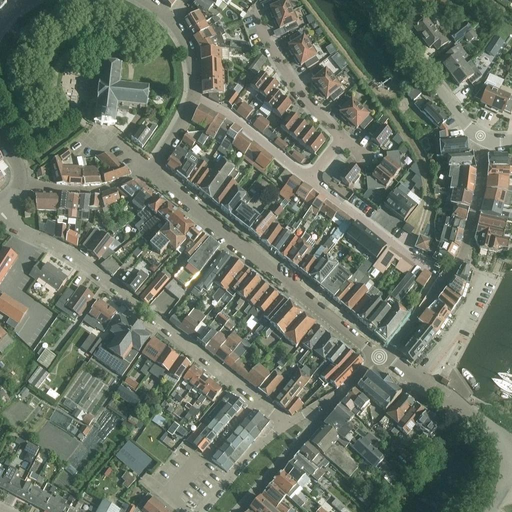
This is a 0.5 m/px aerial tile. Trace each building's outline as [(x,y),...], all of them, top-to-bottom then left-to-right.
[(163,0),(162,2),(169,7),(171,9),(171,8),(177,0),(163,0)] [(203,13),(213,17),(215,18),(216,17),(218,16),(222,12),(219,9),(215,14),(210,10),(213,7),(203,0),(197,0),(193,6),(203,13)] [(274,18),(274,20),(291,12),(290,10),(292,9),(289,3),(287,4),(286,2),(284,0),(274,0),(271,2),(274,7),(270,9),(272,13),(270,14),(272,19),(274,18)] [(219,9),(222,12),(227,6),(222,3),(218,8),(219,9)] [(291,12),(274,20),(275,21),(273,22),(276,27),(277,26),(279,30),(283,28),(286,34),(298,29),(295,23),(296,23),(295,21),(297,20),(294,13),(292,14),(291,12)] [(183,22),(190,33),(205,23),(198,13),(190,18),(188,14),(183,22)] [(311,15),(305,18),(309,25),(315,22),(311,15)] [(437,50),(448,42),(442,35),(440,37),(426,19),(414,29),(429,48),(433,45),(437,50)] [(190,33),(194,39),(197,45),(222,37),(225,35),(223,33),(224,32),(222,28),(217,30),(214,26),(212,27),(212,25),(207,28),(205,23),(190,33)] [(455,44),(464,37),(472,31),(470,30),(471,30),(465,23),(448,36),(455,44)] [(472,31),(464,37),(469,44),(477,37),(471,30),(470,30),(472,31)] [(293,55),(294,57),(310,47),(308,46),(310,44),(307,38),(305,40),(303,37),(303,38),(300,33),(289,40),(292,45),(288,47),(290,51),(289,52),(292,56),(293,55)] [(222,37),(197,45),(201,51),(222,50),(226,50),(222,37)] [(495,38),(485,52),(494,58),(503,44),(495,38)] [(311,49),(310,47),(294,57),(295,58),(294,59),(296,64),(298,63),(300,67),(304,64),(307,70),(318,63),(315,58),(316,57),(314,55),(316,54),(313,48),(311,49)] [(443,66),(451,77),(465,66),(460,59),(465,56),(459,47),(442,60),(445,65),(443,66)] [(201,51),(201,62),(222,61),(222,50),(201,51)] [(338,53),(332,58),(334,61),(339,61),(342,59),(338,53)] [(260,71),(267,61),(259,55),(252,65),(260,71)] [(465,66),(451,77),(459,87),(467,80),(471,85),(482,77),(475,68),(479,65),(474,59),(465,66)] [(201,62),(202,84),(203,95),(209,95),(209,98),(209,99),(219,104),(219,95),(224,94),(223,83),(225,83),(224,61),(222,61),(201,62)] [(88,103),(97,104),(96,109),(95,109),(95,110),(96,110),(95,117),(94,117),(94,118),(95,118),(94,124),(100,124),(100,126),(102,126),(103,125),(107,126),(107,127),(108,127),(109,127),(109,125),(115,126),(115,121),(116,121),(117,119),(116,119),(117,112),(118,111),(128,113),(129,108),(139,109),(139,110),(141,110),(141,109),(146,109),(147,104),(148,104),(148,103),(147,103),(148,97),(149,97),(149,95),(148,95),(149,90),(143,89),(143,88),(142,88),(142,89),(125,87),(125,86),(124,86),(124,87),(119,86),(120,82),(121,82),(121,80),(120,80),(121,74),(122,74),(122,73),(121,72),(122,67),(101,64),(100,70),(99,71),(100,71),(100,78),(99,78),(99,79),(99,84),(90,83),(88,103)] [(318,89),(319,91),(332,80),(331,79),(333,77),(329,71),(326,73),(321,67),(311,75),(315,80),(312,82),(315,86),(314,87),(317,90),(318,89)] [(250,87),(258,94),(269,81),(260,74),(250,87)] [(332,80),(319,91),(321,93),(320,94),(323,97),(324,97),(327,100),(330,97),(333,102),(343,93),(338,87),(340,85),(336,80),(334,82),(332,80)] [(258,94),(255,99),(263,105),(267,101),(274,92),(274,93),(278,88),(269,81),(258,94)] [(483,86),(473,99),(474,99),(481,102),(480,105),(485,107),(484,109),(490,112),(499,93),(501,88),(487,81),(483,86)] [(499,93),(490,112),(496,115),(497,114),(496,114),(497,112),(502,114),(503,112),(511,115),(511,116),(511,110),(511,91),(502,87),(501,88),(499,93)] [(263,105),(272,112),(282,99),(274,93),(274,92),(267,101),(263,105)] [(234,93),(231,96),(226,103),(231,107),(239,97),(234,93)] [(239,98),(234,105),(238,108),(243,101),(239,98)] [(347,120),(348,121),(360,109),(358,108),(360,106),(355,101),(353,103),(347,98),(338,107),(343,111),(340,114),(343,117),(342,118),(345,122),(347,120)] [(282,99),(272,112),(281,119),(286,112),(291,106),(282,99)] [(423,112),(430,120),(438,113),(428,102),(420,109),(422,110),(421,112),(422,113),(423,112)] [(243,104),(236,113),(241,117),(248,107),(243,104)] [(248,107),(241,117),(245,120),(253,111),(248,107)] [(200,108),(192,124),(205,130),(205,131),(207,132),(217,116),(202,108),(200,108)] [(360,109),(348,121),(350,123),(349,124),(352,127),(353,126),(356,129),(359,126),(364,130),(372,121),(366,115),(368,114),(363,109),(361,111),(360,109)] [(446,121),(438,113),(430,120),(438,128),(446,121)] [(280,128),(289,135),(299,122),(290,115),(280,128)] [(209,137),(214,141),(226,121),(217,116),(207,132),(205,131),(197,143),(202,147),(209,137)] [(383,116),(378,122),(383,126),(388,120),(383,116)] [(260,117),(253,126),(257,130),(265,121),(260,117)] [(226,121),(214,141),(221,145),(234,126),(226,121)] [(265,121),(257,130),(262,134),(268,139),(272,134),(266,129),(270,125),(265,121)] [(299,122),(289,135),(297,142),(307,129),(299,122)] [(377,124),(368,134),(373,138),(370,141),(374,144),(373,145),(377,149),(378,147),(380,149),(382,145),(384,147),(389,141),(387,140),(391,135),(377,124)] [(221,145),(220,147),(228,152),(232,146),(240,135),(242,132),(234,126),(221,145)] [(413,131),(419,139),(425,134),(419,126),(413,131)] [(132,140),(131,140),(142,149),(157,128),(155,127),(154,128),(152,127),(148,133),(140,127),(132,140)] [(307,129),(297,142),(305,149),(316,136),(307,129)] [(192,149),(195,142),(186,135),(182,141),(192,149)] [(232,146),(237,150),(244,156),(252,145),(240,135),(232,146)] [(316,136),(305,149),(314,156),(325,143),(316,136)] [(278,139),(274,144),(279,148),(282,143),(278,139)] [(440,159),(444,159),(468,156),(466,140),(456,142),(455,140),(447,141),(447,143),(439,144),(440,159)] [(282,143),(279,148),(283,152),(287,147),(282,143)] [(252,145),(244,156),(245,156),(255,164),(255,163),(264,153),(253,144),(252,145)] [(177,150),(165,167),(175,174),(185,160),(184,160),(189,153),(191,150),(186,146),(182,153),(177,150)] [(66,150),(57,156),(62,162),(71,155),(66,150)] [(380,167),(379,168),(393,179),(400,169),(399,152),(386,154),(387,159),(387,160),(386,159),(384,163),(382,162),(379,166),(380,167)] [(185,160),(175,174),(185,182),(200,162),(201,161),(200,161),(189,153),(184,160),(185,160)] [(264,153),(255,163),(265,171),(273,161),(264,153)] [(295,153),(291,158),(296,161),(299,157),(295,153)] [(108,170),(98,173),(101,185),(130,176),(111,155),(94,159),(96,165),(101,163),(108,170)] [(448,169),(453,168),(475,171),(472,155),(468,156),(444,159),(445,163),(447,163),(448,169)] [(487,156),(488,168),(511,168),(511,164),(511,165),(511,160),(507,160),(507,156),(487,156)] [(51,163),(56,185),(68,186),(62,168),(58,157),(51,163)] [(299,157),(296,161),(300,165),(304,160),(299,157)] [(185,182),(192,187),(209,163),(206,161),(202,158),(200,161),(201,161),(200,162),(185,182)] [(83,161),(77,163),(79,168),(82,168),(82,167),(85,167),(84,160),(83,160),(83,161)] [(217,168),(199,193),(198,193),(211,203),(211,202),(228,178),(229,177),(233,171),(234,171),(222,162),(217,168)] [(214,167),(209,163),(192,187),(198,193),(199,193),(217,168),(214,167)] [(343,166),(332,180),(339,185),(341,182),(349,188),(353,183),(354,184),(359,179),(357,177),(360,173),(358,172),(359,171),(355,167),(354,169),(350,166),(348,169),(343,166)] [(62,168),(68,186),(83,186),(82,168),(79,168),(62,168)] [(366,179),(367,191),(385,189),(390,183),(393,179),(379,168),(378,170),(376,169),(373,173),(374,174),(372,178),(366,179)] [(453,168),(451,179),(473,183),(475,171),(453,168)] [(511,168),(488,168),(487,178),(508,180),(508,173),(511,173),(511,168)] [(97,169),(82,169),(83,186),(101,185),(98,173),(97,169)] [(233,171),(229,177),(234,181),(238,175),(233,171)] [(278,181),(286,187),(293,178),(285,171),(278,181)] [(416,176),(411,182),(416,186),(421,180),(416,176)] [(228,178),(211,202),(211,203),(219,210),(236,189),(237,187),(229,181),(230,179),(228,178)] [(279,195),(288,203),(289,204),(303,186),(302,185),(293,178),(286,187),(285,187),(279,195)] [(487,178),(486,190),(511,192),(511,188),(507,188),(508,180),(487,178)] [(453,191),(472,195),(473,183),(451,179),(450,190),(453,191)] [(116,190),(132,204),(146,189),(138,182),(116,190)] [(289,204),(288,203),(285,206),(290,210),(295,205),(295,206),(300,200),(304,203),(312,191),(303,186),(289,204)] [(146,189),(132,204),(141,213),(157,199),(146,189)] [(236,189),(219,210),(230,218),(246,196),(236,189)] [(108,208),(120,203),(115,190),(101,195),(102,198),(101,198),(101,200),(104,209),(102,210),(105,217),(111,214),(108,208)] [(396,190),(383,206),(393,214),(406,198),(396,190)] [(312,191),(304,203),(311,208),(319,196),(312,191)] [(450,204),(469,208),(472,195),(453,191),(450,204)] [(486,191),(483,202),(503,207),(509,208),(511,194),(507,193),(506,195),(486,191)] [(246,196),(230,218),(249,233),(260,219),(245,207),(254,196),(249,193),(246,196)] [(35,195),(36,208),(36,212),(47,212),(48,196),(35,195)] [(48,196),(47,212),(58,213),(58,196),(48,196)] [(58,196),(58,213),(58,218),(67,219),(69,197),(58,196)] [(90,198),(89,211),(97,212),(99,196),(90,198)] [(306,223),(306,224),(307,223),(311,225),(311,224),(308,221),(312,214),(316,217),(319,212),(321,214),(328,203),(319,196),(311,208),(302,221),(306,223)] [(69,197),(67,219),(69,219),(68,220),(81,221),(82,221),(82,217),(79,217),(78,197),(69,197)] [(82,217),(82,221),(88,221),(89,211),(90,198),(78,197),(79,217),(82,217)] [(135,228),(138,232),(143,228),(154,218),(167,206),(158,198),(157,199),(141,213),(142,213),(137,217),(142,222),(135,228)] [(406,198),(393,214),(404,222),(416,206),(406,198)] [(502,213),(503,207),(483,202),(480,213),(508,220),(509,215),(502,213)] [(328,203),(321,214),(332,221),(334,218),(339,212),(328,203)] [(143,228),(138,232),(140,234),(138,236),(149,246),(163,232),(167,237),(170,234),(172,236),(186,222),(167,206),(154,218),(143,228)] [(454,206),(451,218),(466,221),(469,209),(454,206)] [(265,213),(260,219),(249,233),(259,241),(272,225),(282,212),(277,208),(271,215),(272,216),(271,218),(265,213)] [(334,235),(340,239),(353,222),(339,212),(334,218),(342,224),(334,235)] [(478,217),(476,226),(504,232),(505,224),(478,217)] [(444,227),(463,232),(466,222),(466,221),(451,218),(451,221),(446,220),(445,227),(444,227)] [(48,222),(47,235),(55,238),(56,239),(56,226),(56,222),(48,222)] [(163,232),(149,246),(160,256),(168,246),(175,253),(180,247),(181,247),(196,230),(186,222),(172,236),(170,234),(167,237),(163,232)] [(283,233),(271,251),(278,256),(290,240),(292,238),(291,237),(301,223),(299,222),(296,226),(295,225),(292,229),(293,230),(292,232),(287,228),(283,233)] [(113,236),(121,230),(117,224),(109,230),(113,236)] [(272,225),(259,241),(271,251),(283,233),(272,225)] [(356,225),(346,237),(357,245),(366,232),(356,225)] [(56,226),(56,239),(63,243),(65,228),(56,226)] [(411,234),(413,231),(406,226),(403,230),(410,235),(411,234)] [(474,235),(475,235),(490,238),(502,241),(502,240),(504,232),(476,226),(474,235)] [(440,241),(459,247),(463,232),(444,227),(440,241)] [(101,258),(108,249),(112,243),(100,234),(95,230),(82,247),(87,251),(86,251),(99,261),(101,258)] [(196,230),(181,247),(184,251),(186,253),(193,245),(196,247),(204,237),(196,230)] [(67,232),(65,243),(76,249),(78,238),(67,232)] [(366,232),(357,245),(367,253),(376,240),(366,232)] [(298,243),(285,262),(296,271),(306,257),(307,257),(312,251),(305,246),(309,239),(310,238),(304,234),(298,243)] [(478,250),(487,252),(490,238),(475,235),(474,241),(478,250)] [(180,266),(183,269),(209,241),(204,237),(196,247),(193,245),(186,253),(184,251),(182,253),(189,259),(188,260),(186,259),(180,266)] [(290,240),(278,256),(285,262),(298,243),(292,238),(290,240)] [(490,238),(487,252),(495,254),(496,254),(504,251),(504,250),(506,251),(508,242),(502,240),(502,241),(490,238)] [(426,252),(433,254),(435,252),(435,245),(419,239),(419,240),(415,249),(426,253),(426,252)] [(306,257),(296,271),(308,280),(326,258),(325,258),(328,254),(329,254),(329,253),(335,246),(329,240),(322,248),(316,255),(312,260),(307,257),(306,257)] [(376,240),(367,253),(377,261),(387,248),(376,240)] [(209,241),(183,269),(184,269),(174,279),(178,283),(185,288),(199,275),(219,249),(213,244),(209,241)] [(435,252),(433,254),(435,254),(431,259),(440,263),(444,257),(453,262),(458,251),(437,244),(437,245),(435,245),(435,252)] [(108,249),(101,258),(106,262),(110,259),(115,254),(108,249)] [(388,249),(376,265),(385,272),(394,261),(399,255),(388,249)] [(3,250),(0,254),(0,313),(10,320),(6,325),(14,331),(18,325),(27,312),(3,296),(2,298),(0,296),(0,285),(17,259),(3,250)] [(138,250),(132,256),(137,260),(142,254),(138,250)] [(222,253),(191,293),(201,301),(210,289),(213,284),(232,260),(222,253)] [(349,254),(344,260),(349,263),(353,258),(349,254)] [(406,276),(414,266),(407,261),(399,255),(394,261),(398,264),(395,269),(406,276)] [(326,258),(308,280),(320,290),(337,268),(326,258)] [(100,267),(112,277),(120,269),(116,266),(115,263),(110,259),(106,262),(100,267)] [(220,289),(211,300),(217,304),(221,300),(226,293),(244,270),(241,268),(236,264),(232,260),(213,284),(220,289)] [(363,264),(369,269),(372,266),(366,261),(363,264)] [(464,262),(454,280),(453,280),(464,285),(467,275),(469,270),(467,269),(468,265),(464,262)] [(360,268),(366,273),(369,269),(363,264),(360,268)] [(38,265),(29,277),(36,282),(38,279),(57,293),(66,280),(47,266),(44,269),(38,265)] [(337,268),(320,290),(341,307),(357,288),(356,288),(349,282),(351,279),(337,268)] [(360,268),(357,271),(363,276),(366,273),(360,268)] [(226,293),(221,300),(228,305),(232,299),(236,295),(252,276),(244,270),(226,293)] [(117,281),(124,286),(134,295),(148,278),(140,272),(134,279),(124,271),(117,281)] [(424,273),(417,281),(415,283),(422,288),(430,278),(424,273)] [(400,285),(382,307),(366,326),(375,334),(397,307),(415,283),(417,281),(408,274),(400,285)] [(161,275),(155,282),(162,288),(171,278),(168,276),(166,279),(161,275)] [(252,276),(236,295),(241,298),(236,305),(238,306),(234,311),(237,313),(245,302),(245,301),(261,283),(252,276)] [(357,288),(341,307),(351,315),(351,314),(367,294),(362,289),(365,287),(369,282),(365,278),(356,288),(357,288)] [(164,290),(178,301),(184,295),(184,294),(184,293),(175,286),(178,283),(174,279),(164,290)] [(446,290),(460,301),(464,285),(453,280),(446,290)] [(155,282),(139,299),(147,306),(162,288),(155,282)] [(245,301),(245,302),(250,305),(243,312),(247,316),(249,314),(270,290),(261,283),(245,301)] [(367,294),(351,314),(351,315),(358,320),(375,300),(369,295),(374,289),(372,288),(367,294)] [(68,290),(58,303),(78,317),(79,318),(93,298),(80,289),(75,295),(68,290)] [(375,300),(358,320),(366,326),(382,307),(377,303),(382,296),(374,289),(369,295),(375,300)] [(270,290),(249,314),(259,322),(261,319),(279,298),(272,292),(270,290)] [(438,302),(450,315),(460,301),(446,290),(438,302)] [(261,327),(255,333),(259,337),(261,335),(288,305),(279,298),(261,319),(259,322),(257,324),(261,327)] [(427,312),(443,325),(450,315),(438,302),(437,301),(428,311),(427,312)] [(98,302),(83,322),(80,328),(88,333),(91,328),(94,330),(98,324),(102,327),(99,331),(103,334),(116,315),(98,302)] [(288,305),(261,335),(266,340),(272,334),(280,341),(283,338),(303,316),(288,305)] [(397,307),(375,334),(386,343),(392,336),(393,336),(394,335),(394,332),(407,316),(408,314),(404,309),(402,311),(397,307)] [(185,321),(179,331),(191,339),(201,325),(200,325),(205,318),(194,310),(185,321)] [(418,322),(423,326),(435,336),(443,326),(443,325),(427,312),(418,322)] [(215,320),(224,327),(227,323),(228,322),(219,315),(215,320)] [(303,316),(283,338),(296,348),(306,336),(314,325),(303,316)] [(169,322),(179,331),(185,321),(181,318),(179,321),(173,317),(169,322)] [(101,346),(93,357),(121,378),(130,367),(129,366),(138,354),(150,338),(143,334),(145,332),(129,320),(128,322),(121,318),(110,333),(110,334),(101,346)] [(227,323),(233,328),(237,324),(231,319),(228,322),(227,323)] [(231,332),(233,328),(227,323),(224,327),(231,332)] [(201,325),(191,339),(197,344),(207,330),(201,325)] [(433,339),(435,336),(423,326),(412,340),(424,350),(433,339)] [(308,352),(303,358),(298,364),(301,366),(302,367),(313,353),(327,336),(316,327),(308,338),(301,346),(308,352)] [(207,330),(197,344),(205,351),(217,336),(208,329),(207,330)] [(217,336),(205,351),(214,358),(226,342),(226,341),(218,334),(217,336)] [(226,342),(214,358),(224,365),(241,342),(232,334),(226,341),(226,342)] [(299,371),(297,373),(299,376),(302,373),(310,380),(316,373),(327,360),(339,345),(327,336),(313,353),(324,361),(317,370),(314,368),(310,373),(304,368),(301,373),(299,371)] [(7,337),(0,344),(0,354),(1,355),(12,343),(7,337)] [(96,339),(86,353),(92,357),(102,343),(96,339)] [(424,350),(412,340),(400,354),(403,356),(401,359),(410,367),(424,350)] [(153,341),(142,356),(148,360),(144,366),(151,371),(165,349),(153,341)] [(241,342),(224,365),(231,370),(237,363),(249,349),(241,342)] [(327,360),(316,373),(318,376),(329,362),(333,366),(347,351),(339,345),(327,360)] [(151,371),(149,374),(162,383),(168,375),(169,374),(179,359),(165,349),(151,371)] [(46,351),(37,363),(47,370),(55,358),(46,351)] [(330,367),(318,380),(323,385),(323,386),(322,387),(324,389),(330,384),(329,383),(350,361),(354,357),(347,351),(333,366),(336,369),(334,371),(330,367)] [(350,361),(329,383),(330,384),(337,390),(349,378),(349,377),(361,366),(361,365),(363,364),(360,362),(360,359),(358,357),(356,357),(355,358),(354,357),(350,361)] [(169,374),(168,375),(178,383),(190,366),(179,359),(169,374)] [(282,359),(277,365),(279,366),(282,369),(287,363),(282,359)] [(231,370),(245,381),(251,374),(241,366),(238,363),(237,364),(237,363),(231,370)] [(258,366),(251,374),(245,381),(259,392),(271,376),(258,366)] [(39,368),(27,383),(37,391),(49,375),(39,368)] [(193,388),(202,376),(192,369),(183,381),(189,385),(185,389),(189,393),(193,388)] [(372,371),(357,388),(385,412),(400,395),(389,385),(386,383),(388,381),(379,373),(377,375),(372,371)] [(271,376),(259,392),(271,401),(272,401),(282,388),(279,385),(283,381),(273,373),(271,376)] [(274,402),(273,403),(285,412),(292,403),(295,399),(310,380),(302,373),(299,376),(297,373),(274,402)] [(202,376),(193,388),(202,395),(211,384),(202,376)] [(438,382),(441,384),(446,387),(449,383),(443,379),(443,380),(441,378),(438,382)] [(124,384),(134,391),(138,385),(128,379),(124,384)] [(211,384),(202,395),(196,404),(199,406),(200,404),(202,405),(206,399),(212,403),(221,391),(211,384)] [(121,387),(115,395),(128,404),(134,396),(121,387)] [(342,403),(351,412),(357,417),(358,415),(360,416),(363,413),(361,411),(368,404),(354,390),(343,402),(342,403)] [(228,400),(225,404),(236,414),(244,405),(228,394),(225,397),(228,400)] [(396,426),(414,405),(403,396),(379,425),(383,428),(389,421),(396,426)] [(215,409),(229,421),(236,414),(225,404),(223,403),(225,401),(223,400),(215,409)] [(292,403),(285,412),(291,417),(295,413),(296,414),(303,406),(299,403),(296,406),(292,403)] [(342,403),(332,414),(333,416),(354,434),(360,440),(362,442),(371,450),(377,444),(368,435),(366,438),(357,430),(349,423),(354,417),(349,414),(351,412),(342,403)] [(414,430),(416,427),(415,426),(426,413),(416,405),(397,428),(407,436),(413,428),(414,430)] [(200,414),(192,408),(188,414),(195,419),(200,414)] [(76,409),(72,416),(77,419),(81,412),(76,409)] [(208,417),(222,430),(229,421),(215,409),(214,411),(208,417)] [(77,419),(88,427),(93,419),(82,412),(81,412),(77,419)] [(246,420),(261,433),(269,423),(254,412),(246,420)] [(426,413),(415,426),(417,427),(424,433),(422,436),(426,439),(428,437),(429,437),(440,425),(426,413)] [(166,421),(157,415),(152,422),(160,428),(166,421)] [(139,421),(131,416),(127,421),(135,427),(139,421)] [(342,441),(346,444),(348,442),(354,447),(352,450),(374,470),(382,460),(362,442),(360,440),(357,444),(351,438),(354,434),(333,416),(325,425),(342,441)] [(201,425),(215,438),(222,430),(208,417),(201,425)] [(239,429),(254,441),(261,433),(246,420),(239,429)] [(194,433),(209,445),(215,438),(201,425),(194,433)] [(309,443),(323,456),(349,478),(359,470),(338,451),(332,446),(337,441),(345,448),(347,446),(346,444),(342,441),(325,425),(309,443)] [(451,426),(447,432),(452,436),(456,430),(451,426)] [(179,428),(176,432),(184,439),(188,434),(179,428)] [(171,429),(167,433),(172,437),(176,432),(171,429)] [(233,437),(247,449),(254,441),(239,429),(233,437)] [(186,442),(201,454),(209,445),(194,433),(186,442)] [(351,438),(357,444),(360,440),(354,434),(351,438)] [(226,445),(240,457),(247,449),(233,437),(226,445)] [(128,443),(115,458),(130,471),(143,456),(128,443)] [(28,445),(25,452),(28,454),(35,458),(39,451),(28,445)] [(219,453),(233,465),(240,457),(226,445),(219,453)] [(307,445),(300,453),(311,464),(316,469),(320,465),(324,469),(329,464),(307,445)] [(211,461),(227,473),(233,465),(219,453),(211,461)] [(323,475),(311,464),(300,453),(293,460),(316,481),(318,481),(323,475)] [(28,454),(24,461),(31,465),(35,458),(28,454)] [(302,469),(293,461),(283,472),(297,485),(305,476),(300,472),(302,469)] [(0,470),(0,483),(8,468),(9,466),(5,464),(1,471),(0,470)] [(8,468),(0,483),(0,488),(7,492),(14,479),(15,479),(18,473),(8,468)] [(405,470),(400,475),(405,479),(409,475),(405,470)] [(287,496),(286,497),(300,509),(303,511),(306,511),(302,507),(304,505),(296,497),(302,491),(282,473),(272,484),(287,496)] [(14,479),(7,492),(16,497),(23,483),(15,479),(14,479)] [(23,483),(16,497),(25,502),(32,488),(23,483)] [(279,511),(289,511),(290,511),(291,510),(281,503),(284,499),(286,497),(287,496),(272,484),(266,491),(261,496),(270,504),(271,507),(276,511),(277,510),(279,511)] [(32,488),(25,502),(34,507),(42,493),(32,488)] [(42,493),(34,507),(43,511),(50,498),(42,493)] [(142,502),(137,508),(140,511),(167,511),(153,499),(148,495),(142,502)] [(364,496),(359,501),(368,508),(372,504),(364,496)] [(50,498),(43,511),(44,511),(54,511),(61,499),(56,497),(54,500),(50,498)] [(251,511),(274,511),(269,506),(268,505),(260,498),(249,510),(251,511)] [(61,499),(54,511),(66,511),(69,508),(65,505),(66,503),(61,501),(62,500),(61,499)] [(69,508),(66,511),(78,511),(79,511),(79,510),(81,506),(83,503),(79,501),(77,504),(74,510),(69,508)] [(339,511),(340,511),(343,509),(335,501),(331,505),(339,511)] [(99,508),(96,511),(133,511),(135,511),(129,508),(123,504),(119,511),(102,503),(99,508)]
